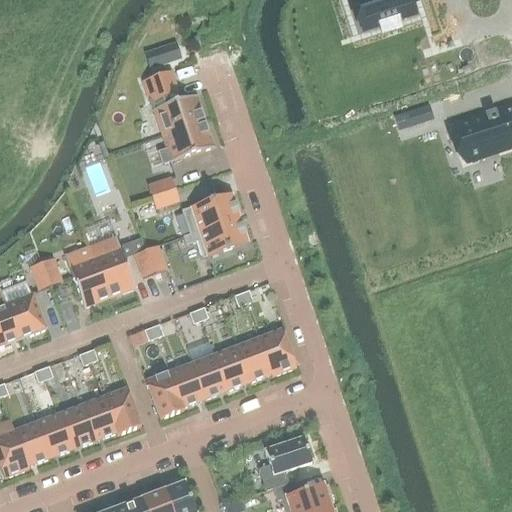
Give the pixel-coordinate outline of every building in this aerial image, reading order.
[(410,0),(351,0),(361,31),(379,25),(380,25),(379,22),(395,16),(396,20),(397,20),(415,14),(410,0)] [(145,103),(137,105),(150,142),(160,138),(206,123),(197,97),(178,103),(168,75),(139,84),(145,103)] [(429,107),(416,112),(420,124),(433,120),(429,107)] [(511,108),(453,128),(465,164),(511,147),(511,108)] [(169,164),(214,149),(206,123),(160,138),(169,164)] [(151,200),(174,192),(170,180),(147,188),(151,200)] [(174,192),(151,200),(155,212),(178,204),(174,192)] [(189,237),(239,221),(230,196),(181,213),(189,237)] [(239,221),(189,237),(182,239),(185,248),(196,244),(202,260),(247,245),(239,221)] [(109,302),(135,292),(115,239),(88,249),(91,257),(92,256),(109,302)] [(145,253),(154,276),(166,272),(157,248),(145,253)] [(154,276),(145,253),(133,257),(142,280),(154,276)] [(92,256),(91,257),(66,266),(84,311),(109,302),(92,256)] [(41,266),(49,289),(61,284),(52,261),(41,266)] [(41,266),(29,270),(38,293),(49,289),(41,266)] [(241,296),(245,307),(252,304),(248,293),(241,296)] [(5,306),(18,343),(27,339),(46,332),(32,296),(5,306)] [(233,299),(237,310),(245,307),(241,296),(233,299)] [(5,306),(0,307),(0,349),(10,346),(18,343),(5,306)] [(196,313),(200,324),(207,321),(203,310),(196,313)] [(188,316),(193,327),(200,324),(196,313),(188,316)] [(151,330),(155,341),(163,338),(158,327),(151,330)] [(144,333),(148,344),(155,341),(151,330),(144,333)] [(281,331),(257,340),(271,377),(270,377),(271,379),(296,370),(281,331)] [(257,340),(235,349),(249,385),(270,377),(271,377),(257,340)] [(226,394),(249,385),(235,349),(213,357),(226,394)] [(85,355),(90,366),(97,363),(93,352),(85,355)] [(78,358),(82,369),(90,366),(85,355),(78,358)] [(204,402),(226,394),(213,357),(190,366),(204,402)] [(190,366),(168,374),(181,411),(182,410),(204,402),(190,366)] [(40,372),(45,383),(52,380),(48,369),(40,372)] [(33,375),(37,386),(45,383),(40,372),(33,375)] [(168,374),(144,383),(159,422),(183,413),(182,410),(181,411),(168,374)] [(126,390),(102,399),(116,436),(115,436),(116,438),(140,429),(126,390)] [(102,399),(80,408),(93,444),(115,436),(116,436),(102,399)] [(71,453),(93,444),(80,408),(57,416),(71,453)] [(49,461),(71,453),(57,416),(35,425),(49,461)] [(9,422),(0,425),(0,471),(4,481),(28,472),(27,469),(26,470),(12,433),(13,433),(9,422)] [(49,461),(35,425),(13,433),(12,433),(26,470),(27,469),(49,461)] [(272,491),(288,486),(288,485),(284,474),(311,465),(309,462),(313,460),(307,444),(304,445),(302,441),(264,454),(269,468),(258,471),(265,493),(272,491)] [(162,493),(169,511),(193,511),(183,485),(182,485),(181,482),(170,486),(171,489),(162,493)] [(322,511),(330,510),(329,506),(332,505),(326,488),(323,489),(322,487),(299,494),(295,483),(288,485),(288,486),(272,491),(276,503),(280,502),(283,511),(322,511)] [(169,511),(162,493),(141,501),(145,511),(169,511)] [(121,509),(122,511),(145,511),(141,501),(121,509)]
